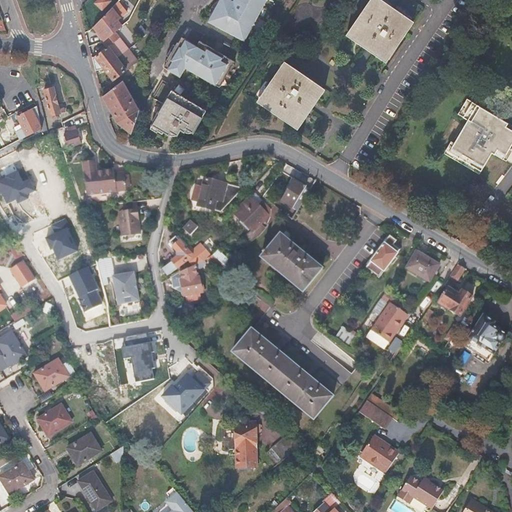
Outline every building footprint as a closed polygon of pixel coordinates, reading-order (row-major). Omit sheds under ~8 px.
[(108,0),(107,0),(94,0),(92,2),(98,9),(108,0)] [(221,0),(210,20),(245,40),(267,0),(221,0)] [(417,24),(382,0),(375,0),(350,36),(368,49),(389,64),(417,24)] [(110,11),(88,30),(99,42),(102,39),(112,30),(117,25),(113,20),(116,18),(110,11)] [(112,30),(102,39),(108,45),(117,36),(112,30)] [(136,70),(141,74),(147,67),(169,38),(164,33),(137,69),(136,70)] [(180,40),(168,59),(170,59),(166,65),(170,67),(181,74),(187,65),(220,86),(235,60),(201,39),(199,44),(189,38),(184,35),(181,41),(180,40)] [(136,61),(119,38),(106,48),(122,71),(136,61)] [(122,71),(106,48),(92,57),(109,80),(122,71)] [(328,93),(287,65),(260,104),(301,132),(315,112),(318,107),(328,93)] [(103,92),(107,101),(126,86),(127,85),(123,79),(122,77),(103,92)] [(60,107),(54,86),(45,88),(51,114),(53,113),(54,116),(60,115),(59,112),(67,109),(66,106),(60,107)] [(126,86),(107,101),(115,118),(133,130),(139,108),(126,86)] [(193,131),(206,109),(173,88),(159,110),(160,111),(152,124),(163,131),(164,130),(169,133),(171,130),(177,134),(181,128),(185,130),(187,127),(193,131)] [(463,109),(469,98),(468,97),(459,113),(464,116),(467,111),(463,109)] [(511,123),(469,98),(463,109),(467,111),(464,116),(468,118),(455,141),(450,149),(483,168),(493,151),(495,153),(498,148),(507,153),(510,147),(511,143),(511,123)] [(15,127),(21,138),(42,128),(38,107),(37,105),(18,115),(21,123),(15,127)] [(78,129),(65,133),(69,146),(82,142),(78,129)] [(455,141),(452,140),(445,152),(480,172),(483,168),(450,149),(455,141)] [(24,181),(15,163),(2,169),(6,176),(0,179),(0,196),(1,198),(4,196),(8,205),(17,200),(19,205),(30,200),(28,196),(36,192),(29,178),(24,181)] [(93,165),(81,166),(86,198),(125,192),(123,175),(114,176),(113,172),(95,174),(93,165)] [(199,204),(221,211),(243,188),(206,177),(204,186),(199,201),(199,204)] [(286,203),(282,208),(293,218),(309,191),(305,189),(307,185),(296,178),(282,200),(286,203)] [(192,199),(199,201),(204,186),(197,183),(192,199)] [(256,227),(268,214),(263,209),(264,208),(252,197),(236,212),(242,219),(244,218),(251,224),(251,223),(256,227)] [(133,203),(121,205),(122,213),(117,215),(120,238),(137,236),(133,203)] [(51,225),(54,233),(45,237),(50,250),(52,249),(58,261),(80,251),(66,219),(51,225)] [(191,220),(183,228),(190,234),(197,226),(191,220)] [(242,240),(245,246),(254,239),(260,234),(265,228),(263,224),(256,231),(254,230),(242,240)] [(304,291),(322,267),(281,232),(261,257),(304,291)] [(194,250),(190,244),(186,247),(175,234),(168,240),(177,251),(177,257),(163,268),(169,275),(189,259),(195,266),(205,261),(212,255),(202,244),(194,250)] [(391,235),(373,260),(385,269),(398,253),(392,248),(398,240),(391,235)] [(221,261),(226,255),(218,248),(213,253),(221,261)] [(417,250),(417,251),(407,267),(430,281),(440,264),(440,263),(418,250),(417,250)] [(108,279),(114,277),(109,258),(99,260),(104,286),(109,285),(108,279)] [(22,261),(11,269),(22,287),(34,279),(22,261)] [(219,273),(225,275),(228,264),(221,262),(219,273)] [(458,280),(466,268),(459,263),(451,275),(458,280)] [(85,313),(106,303),(88,267),(70,276),(80,296),(77,297),(85,313)] [(182,272),(173,277),(175,287),(186,293),(187,296),(190,296),(191,301),(201,300),(200,294),(202,294),(199,276),(196,276),(195,270),(182,272)] [(134,273),(114,277),(119,305),(140,301),(134,273)] [(453,289),(458,280),(451,275),(445,285),(449,287),(453,289)] [(460,294),(453,289),(449,287),(439,302),(461,316),(473,297),(463,290),(460,294)] [(372,330),(389,341),(390,339),(382,333),(399,308),(390,302),(372,330)] [(41,312),(51,316),(55,307),(46,303),(41,312)] [(406,312),(399,308),(382,333),(390,339),(395,332),(394,331),(406,312)] [(495,354),(502,342),(505,342),(506,341),(508,340),(508,338),(509,336),(508,335),(507,333),(505,332),(504,332),(502,332),(501,333),(499,334),(498,334),(500,330),(493,326),(495,323),(484,315),(465,344),(486,357),(490,351),(495,354)] [(232,351),(273,385),(292,361),(251,327),(232,351)] [(342,340),(350,345),(358,332),(352,327),(342,340)] [(12,330),(0,337),(0,351),(8,365),(26,354),(12,330)] [(137,382),(154,379),(153,369),(155,369),(153,358),(159,357),(155,336),(147,337),(148,343),(120,349),(122,359),(132,358),(137,382)] [(58,358),(35,373),(45,391),(70,375),(58,358)] [(292,361),(273,385),(315,420),(334,395),(292,361)] [(212,383),(199,371),(194,376),(190,373),(177,387),(175,385),(163,397),(182,414),(212,383)] [(400,420),(404,413),(373,392),(368,399),(398,418),(400,420)] [(391,428),(398,418),(368,399),(361,409),(391,428)] [(62,403),(38,417),(48,434),(72,420),(62,403)] [(238,466),(258,465),(257,430),(261,430),(261,422),(256,422),(256,420),(237,421),(238,466)] [(0,442),(9,438),(0,423),(0,442)] [(91,433),(66,448),(77,465),(101,450),(91,433)] [(273,446),(283,459),(300,445),(288,433),(273,446)] [(373,435),(371,439),(387,449),(389,445),(373,435)] [(387,449),(371,439),(360,456),(385,473),(399,452),(389,445),(387,449)] [(24,462),(0,475),(0,477),(10,494),(34,479),(24,462)] [(113,500),(95,470),(79,479),(97,510),(113,500)] [(413,475),(400,495),(410,501),(415,495),(433,507),(445,489),(425,476),(423,480),(413,475)] [(168,497),(163,501),(171,511),(169,511),(150,511),(151,511),(150,511),(193,511),(173,487),(165,493),(168,497)] [(492,511),(488,509),(488,507),(471,497),(462,511),(492,511)] [(294,504),(287,498),(284,501),(289,507),(294,504)] [(293,511),(289,507),(284,501),(271,511),(293,511)]
